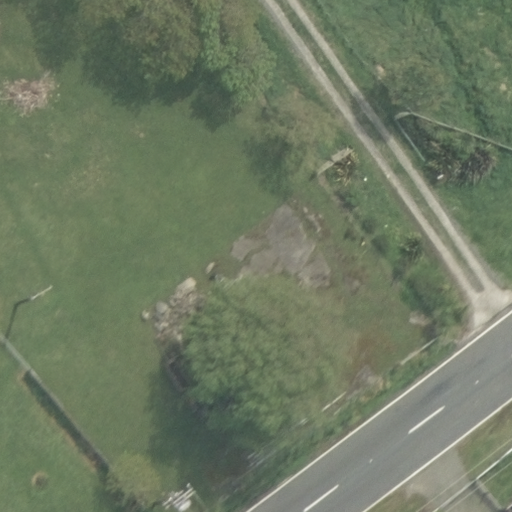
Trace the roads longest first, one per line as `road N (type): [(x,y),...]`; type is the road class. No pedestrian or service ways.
road 1 (track): [(511,340),(277,0)]
road 2 (tertiary): [(511,394),(359,511)]
